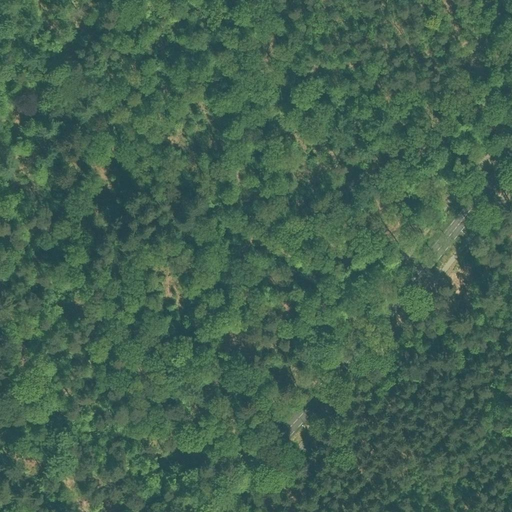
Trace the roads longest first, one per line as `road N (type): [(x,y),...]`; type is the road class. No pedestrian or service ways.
road 1 (secondary): [(200,511),(309,405),(511,155)]
road 2 (track): [(383,158),(318,210),(261,231),(184,337),(93,400),(48,418)]
road 3 (track): [(86,511),(6,307)]
road 4 (track): [(511,0),(383,158)]
